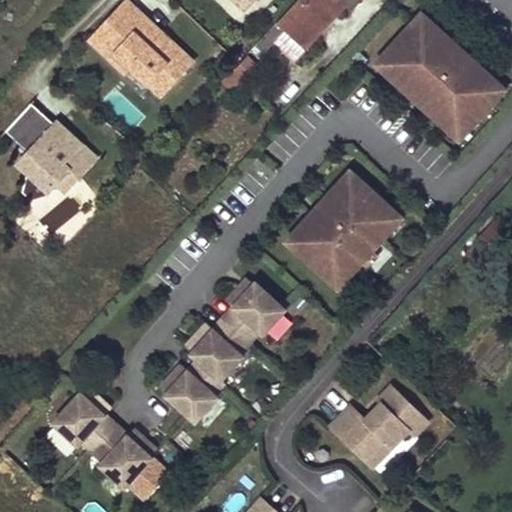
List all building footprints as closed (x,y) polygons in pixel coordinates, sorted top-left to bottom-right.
[(236,0),(246,9),(252,2),(249,0),(236,0)] [(297,0),(277,21),(303,45),(344,3),(340,0),(297,0)] [(347,6),(350,9),(358,0),(340,0),(344,3),(347,6)] [(160,32),(127,1),(122,6),(146,28),(143,32),(152,40),(160,32)] [(303,45),(306,49),(347,6),(344,3),(303,45)] [(146,28),(122,6),(100,30),(110,39),(103,46),(114,56),(108,62),(125,77),(130,71),(147,86),(152,81),(165,93),(193,62),(160,32),(152,40),(143,32),(146,28)] [(422,9),(413,19),(425,30),(434,20),(422,9)] [(425,30),(413,19),(386,49),(397,59),(386,71),(410,93),(436,65),(450,78),(424,106),(448,128),(459,117),(470,127),(497,97),(486,87),(495,76),(434,20),(425,30)] [(110,39),(100,30),(88,43),(108,62),(114,56),(103,46),(110,39)] [(397,59),(386,49),(375,60),(386,71),(397,59)] [(241,55),(227,85),(252,97),(266,67),(241,55)] [(436,65),(410,93),(424,106),(450,78),(436,65)] [(507,87),(495,76),(486,87),(497,97),(507,87)] [(165,93),(152,81),(147,86),(160,98),(165,93)] [(42,116),(31,106),(7,132),(18,142),(42,116)] [(42,116),(18,142),(30,152),(26,157),(27,158),(38,168),(31,176),(28,180),(25,194),(33,202),(47,197),(57,186),(71,171),(80,179),(98,159),(82,145),(75,152),(51,131),(55,127),(42,116)] [(470,127),(459,117),(448,128),(459,139),(470,127)] [(82,145),(58,124),(55,127),(51,131),(75,152),(82,145)] [(31,176),(38,168),(27,158),(20,166),(31,176)] [(397,209),(353,169),(327,197),(357,224),(343,239),(314,211),(288,240),(332,280),(349,262),(357,270),(389,236),(380,228),(397,209)] [(80,179),(71,171),(57,186),(66,194),(80,179)] [(357,224),(327,197),(314,211),(343,239),(357,224)] [(406,217),(397,209),(380,228),(389,236),(406,217)] [(507,243),(491,227),(467,253),(484,268),(507,243)] [(357,270),(349,262),(332,280),(340,288),(357,270)] [(254,283),(247,277),(238,287),(245,293),(254,283)] [(286,308),(256,281),(254,283),(245,293),(238,287),(227,299),(234,305),(224,316),(213,327),(207,321),(196,333),(203,339),(193,349),(191,352),(198,358),(188,369),(181,363),(170,374),(177,380),(168,390),(165,393),(195,420),(217,396),(213,392),(224,381),(221,378),(243,354),(239,351),(249,340),(260,329),(263,332),(286,308)] [(203,339),(196,333),(187,343),(193,349),(203,339)] [(177,380),(170,374),(161,384),(168,390),(177,380)] [(426,420),(388,385),(374,400),(378,403),(368,414),(373,418),(368,423),(363,419),(348,405),(328,427),(359,456),(365,449),(378,461),(407,430),(412,435),(426,420)] [(100,397),(90,388),(84,395),(94,404),(100,397)] [(81,392),(54,422),(78,444),(82,441),(93,451),(104,461),(100,465),(125,487),(152,458),(149,455),(139,446),(146,439),(134,429),(128,435),(117,425),(106,415),(112,408),(100,397),(94,404),(84,395),(81,392)] [(368,414),(363,419),(368,423),(373,418),(368,414)] [(155,449),(146,439),(139,446),(149,455),(155,449)] [(378,461),(365,449),(359,456),(371,468),(378,461)] [(277,511),(262,499),(250,511),(277,511)]
